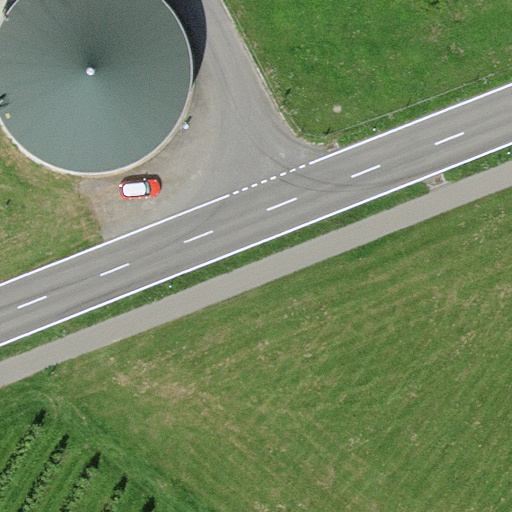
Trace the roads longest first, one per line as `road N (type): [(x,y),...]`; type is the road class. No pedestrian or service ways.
road 1 (secondary): [(0,319),(511,117)]
road 2 (track): [(192,0),(295,203)]
